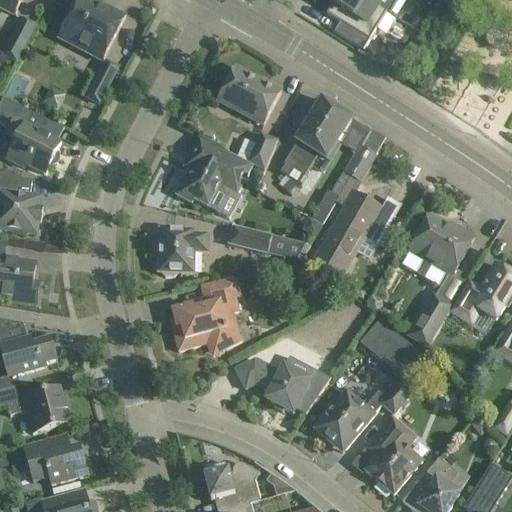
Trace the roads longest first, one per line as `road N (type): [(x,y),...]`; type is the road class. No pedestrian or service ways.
road 1 (residential): [(137,419),(106,298),(108,206),(124,159),(212,0)]
road 2 (unclassified): [(511,189),(259,24)]
road 3 (residential): [(351,511),(267,445),(224,425),(160,412),(137,419)]
